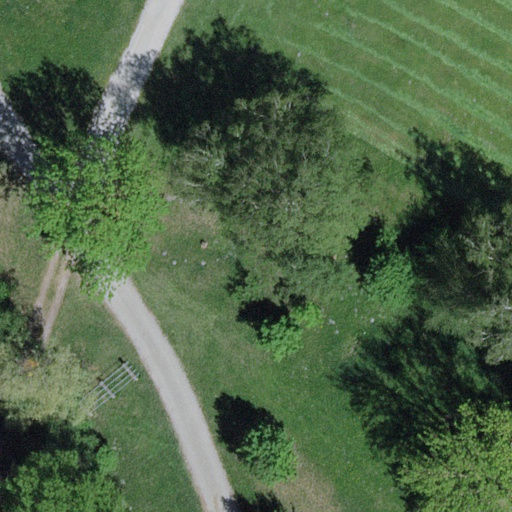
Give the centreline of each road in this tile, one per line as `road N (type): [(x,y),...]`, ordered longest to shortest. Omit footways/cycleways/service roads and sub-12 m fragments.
road 1 (track): [(178,0),(76,237),(188,419),(224,511)]
road 2 (track): [(0,106),(76,237),(52,361),(0,483)]
